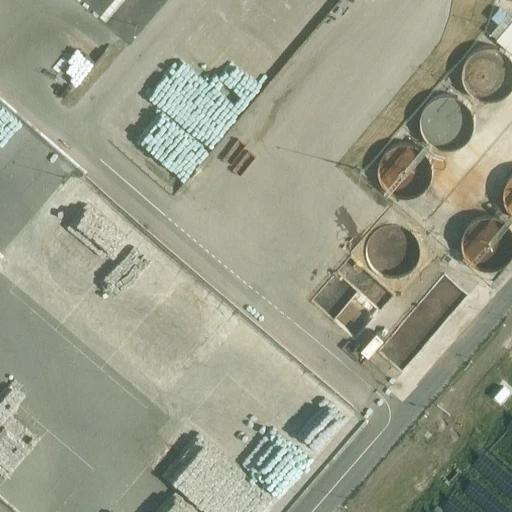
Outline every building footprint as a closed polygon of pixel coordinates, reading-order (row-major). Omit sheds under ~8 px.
[(264,0),(301,33),(331,0),(264,0)] [(184,66),(243,107),(287,45),(228,4),(184,66)] [(488,102),(491,102),(494,102),(497,101),(499,100),(502,99),(504,97),(506,95),(508,93),(510,91),(511,88),(511,61),(510,59),(508,56),(506,54),(504,53),(502,51),(499,50),(497,49),(494,48),(491,47),(488,47),(485,47),(482,48),(480,49),(477,50),(474,51),(472,53),(470,54),(468,56),(466,59),(464,61),(463,64),(462,66),(461,69),(461,72),(461,75),(461,78),(461,80),(462,83),(463,86),(464,89),(466,91),(468,93),(470,95),(472,97),(474,99),(477,100),(480,101),(482,102),(485,102),(488,102)] [(444,150),(447,150),(450,150),(453,149),(456,148),(458,147),(461,145),(463,144),(465,142),(467,139),(469,137),(470,134),(471,132),(472,129),(472,126),(472,123),(472,120),(472,117),(471,115),(470,112),(469,109),(467,107),(465,105),(463,103),(461,101),(458,99),(456,98),(453,97),(450,97),(447,96),(444,96),(441,97),(438,97),(436,98),(433,99),(431,101),(428,103),(426,105),(424,107),(423,109),(421,112),(420,115),(419,117),(419,120),(419,123),(419,126),(419,129),(420,132),(421,134),(423,137),(424,139),(426,142),(428,144),(431,145),(433,147),(436,148),(438,149),(441,150),(444,150)] [(198,137),(198,142),(205,142),(205,118),(191,118),(191,137),(198,137)] [(402,199),(405,199),(408,199),(411,198),(414,197),(416,196),(419,194),(421,192),(423,190),(425,188),(427,186),(428,183),(429,181),(430,178),(431,175),(431,172),(431,169),(430,166),(429,163),(428,161),(427,158),(425,156),(423,153),(421,151),(419,150),(416,148),(414,147),(411,146),(408,145),(405,145),(402,145),(399,145),(397,146),(394,147),(391,148),(389,150),(386,151),(384,153),(382,156),(381,158),(379,161),(378,163),(377,166),(377,169),(377,172),(377,175),(377,178),(378,181),(379,183),(381,186),(382,188),(384,190),(386,192),(389,194),(391,196),(394,197),(397,198),(399,199),(402,199)] [(484,146),(471,168),(485,176),(498,154),(484,146)] [(511,175),(511,176),(510,178),(508,180),(506,183),(505,185),(504,188),(503,191),(503,194),(502,196),(503,199),(503,202),(504,205),(505,208),(506,210),(508,213),(510,215),(511,217),(511,216),(511,175)] [(486,270),(489,270),(492,270),(495,269),(498,269),(500,267),(503,266),(505,264),(507,262),(509,260),(510,258),(511,255),(511,254),(511,234),(511,233),(510,231),(509,228),(507,226),(505,224),(503,223),(500,221),(498,220),(495,219),(492,218),(489,218),(487,218),(484,218),(481,219),(478,220),(476,221),(473,223),(471,224),(469,226),(467,228),(465,231),(464,233),(463,236),(462,239),(462,241),(462,244),(462,247),(462,250),(463,253),(464,255),(465,258),(467,260),(469,262),(471,264),(473,266),(476,267),(478,269),(481,269),(484,270),(486,270)] [(390,280),(394,280),(398,279),(402,278),(404,277),(407,275),(411,272),(413,269),(414,267),(416,266),(416,264),(417,262),(418,260),(418,258),(418,256),(419,253),(419,251),(418,249),(418,247),(417,245),(417,243),(416,241),(415,239),(414,238),(413,236),(410,233),(408,232),(405,229),(403,228),(399,227),(395,226),(391,226),(388,226),(386,226),(384,227),(380,228),(378,229),(375,231),(373,232),(370,235),(368,239),(367,241),(366,242),(365,244),(365,246),(364,249),(364,251),(364,253),(364,255),(364,257),(365,259),(365,261),(366,263),(367,265),(368,267),(369,268),(370,270),(371,272),(373,273),(374,275),(378,277),(380,278),(382,279),(384,279),(388,280),(390,280)]
